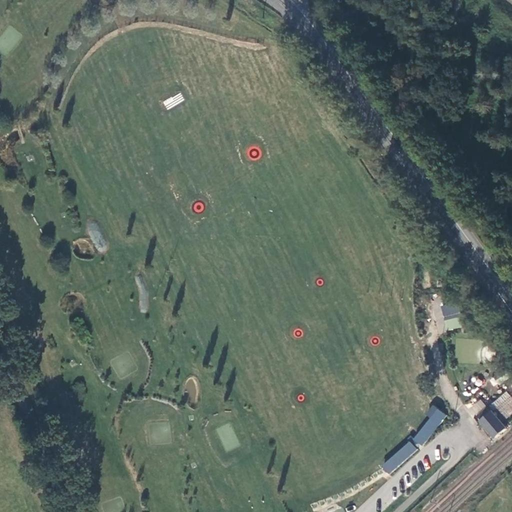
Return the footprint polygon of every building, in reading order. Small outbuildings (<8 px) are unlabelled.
[(200,213),(205,205),(197,201),(192,208),(200,213)] [(460,302),(441,306),(446,330),(464,327),(460,302)] [(475,415),(486,407),(481,399),(469,408),(475,415)] [(422,446),(446,415),(432,404),(425,414),(429,417),(412,439),(422,446)] [(488,439),(496,447),(510,434),(493,413),(492,415),(488,410),(479,418),(483,422),(481,424),(492,436),(488,439)] [(389,475),(417,449),(409,440),(381,466),(389,475)]
